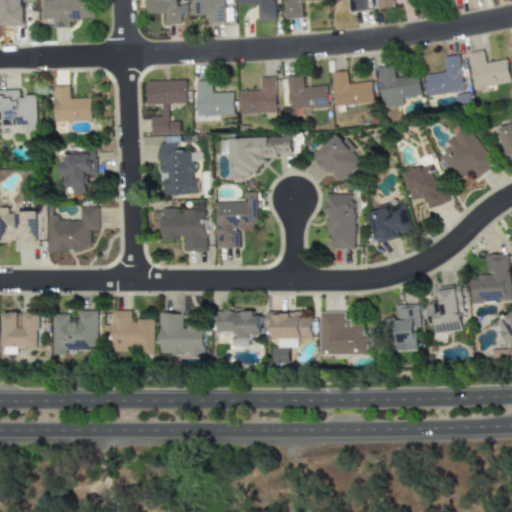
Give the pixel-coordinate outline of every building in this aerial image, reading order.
[(24,26),(23,0),(0,0),(0,18),(2,18),(2,26),(24,26)] [(94,19),(93,0),(42,0),(42,20),(53,19),(53,28),(69,27),(69,20),(94,19)] [(145,0),(146,14),(165,14),(165,24),(180,24),(179,0),(145,0)] [(235,0),(236,6),(257,5),(258,21),(274,21),(272,0),(235,0)] [(285,0),(286,19),(303,18),(303,1),(322,1),(321,0),(285,0)] [(349,0),(350,12),(364,11),(363,0),(349,0)] [(375,0),(377,10),(394,7),(393,0),(375,0)] [(474,88),(484,87),(485,92),(495,90),(494,83),(510,81),(507,60),(485,63),(483,50),(468,53),(474,88)] [(426,97),(464,91),(459,55),(443,58),(445,72),(423,76),(426,97)] [(377,68),(383,108),(403,105),(402,98),(421,95),(418,75),(395,78),(393,65),(377,68)] [(335,107),(375,102),(372,82),(348,84),(347,71),(331,73),(335,107)] [(327,108),(327,86),(302,87),(302,76),(287,76),(288,109),(327,108)] [(238,92),(239,115),(276,113),(275,77),(259,77),(259,91),(238,92)] [(146,82),(147,104),(161,104),(162,117),(151,117),(152,135),(179,134),(179,121),(169,121),(168,104),(186,103),(186,80),(146,82)] [(211,93),(211,81),(195,81),(196,116),(233,115),(233,93),(211,93)] [(92,121),(91,98),(70,99),(69,85),(54,86),(55,121),(92,121)] [(0,90),(0,126),(27,126),(27,131),(36,131),(35,95),(19,96),(19,90),(0,90)] [(511,123),(499,127),(508,159),(511,157),(511,123)] [(439,156),(457,182),(472,171),(477,178),(494,165),(467,127),(447,141),(451,147),(439,156)] [(339,182),(364,164),(342,133),(313,155),(327,174),(331,171),(339,182)] [(220,139),(220,155),(228,155),(228,179),(251,179),(251,172),(258,171),(258,159),(277,159),(277,153),(291,152),(291,137),(220,139)] [(196,195),(196,152),(176,152),(176,143),(159,143),(160,181),(164,181),(164,195),(196,195)] [(62,154),(63,192),(85,191),(84,184),(95,184),(94,153),(62,154)] [(411,201),(424,197),(427,208),(449,203),(444,185),(438,187),(432,165),(403,173),(411,201)] [(256,192),(243,193),(243,202),(214,203),(216,249),(239,248),(238,227),(257,227),(256,192)] [(353,194),(327,195),(328,249),(354,249),(353,194)] [(377,243),(413,234),(405,202),(369,211),(377,243)] [(48,250),(90,250),(90,230),(98,230),(98,207),(79,207),(80,220),(57,221),(57,215),(47,215),(48,250)] [(0,243),(16,243),(16,248),(39,248),(38,212),(9,212),(9,208),(0,208),(0,243)] [(205,251),(205,211),(176,211),(176,208),(159,209),(159,214),(153,214),(153,219),(161,218),(161,240),(184,240),(184,252),(205,251)] [(470,304),(511,301),(508,254),(485,255),(486,275),(477,275),(477,280),(469,280),(470,304)] [(425,305),(428,326),(434,325),(435,334),(465,330),(459,285),(438,288),(440,303),(425,305)] [(394,306),(397,351),(420,350),(417,304),(394,306)] [(53,315),(53,352),(98,352),(98,312),(79,311),(79,320),(70,320),(70,315),(53,315)] [(155,355),(155,321),(132,321),(132,311),(113,312),(113,351),(142,351),(142,355),(155,355)] [(4,313),(4,355),(18,354),(18,348),(41,348),(41,312),(4,313)] [(313,339),(313,318),(303,318),(303,312),(267,312),(267,332),(275,332),(275,364),(290,364),(290,348),(299,348),(299,339),(313,339)] [(366,355),(365,322),(345,323),(345,312),(320,313),(320,356),(366,355)] [(511,312),(494,323),(511,351),(511,312)] [(217,332),(238,332),(238,346),(250,346),(249,336),(262,336),(261,313),(217,313),(217,332)] [(183,314),(161,314),(160,355),(204,356),(205,327),(183,327),(183,314)]
